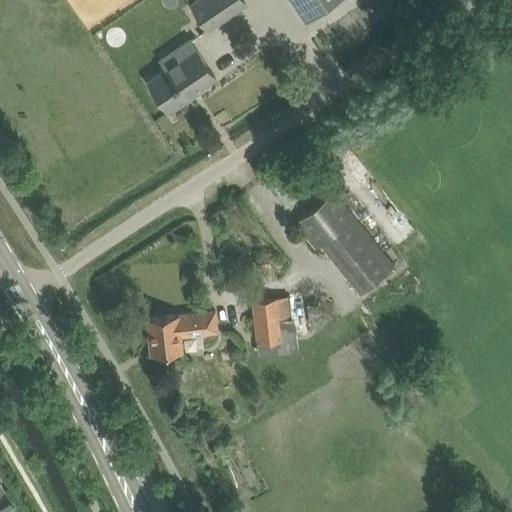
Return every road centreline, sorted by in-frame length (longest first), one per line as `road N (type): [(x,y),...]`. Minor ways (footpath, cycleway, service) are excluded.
road 1 (unclassified): [(23,299),(335,89)]
road 2 (tertiary): [(137,511),(23,299)]
road 3 (track): [(335,89),(468,0)]
